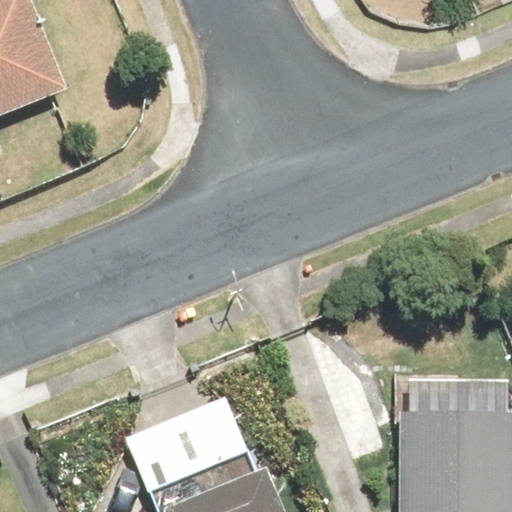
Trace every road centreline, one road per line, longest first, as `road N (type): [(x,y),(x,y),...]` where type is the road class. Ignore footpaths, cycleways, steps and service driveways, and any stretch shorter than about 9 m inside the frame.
road 1 (residential): [(0,315),(303,192)]
road 2 (residential): [(303,192),(511,107)]
road 3 (residential): [(227,0),(303,192)]
